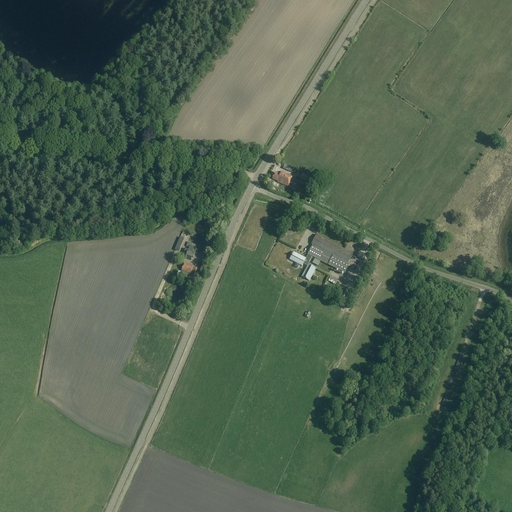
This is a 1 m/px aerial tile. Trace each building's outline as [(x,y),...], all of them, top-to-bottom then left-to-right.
[(293,177),(281,172),(280,175),(275,172),(272,179),(278,181),(278,182),(289,187),(293,177)] [(348,263),(353,254),(316,235),(311,245),(313,245),(306,259),(293,252),(289,260),(302,266),(303,264),(307,266),(301,277),(309,281),(316,268),(308,265),(312,257),(344,273),(349,264),(348,263)] [(176,252),(182,239),(179,238),(173,251),(176,252)] [(193,258),(196,248),(190,246),(185,259),(191,261),(192,258),(193,258)] [(195,273),(197,267),(194,265),(193,266),(190,265),(191,264),(184,262),(181,271),(190,274),(191,272),(195,273)] [(443,412),(445,406),(439,404),(437,410),(443,412)]
